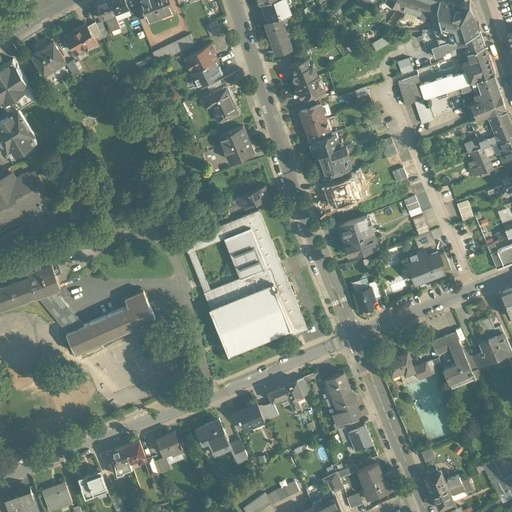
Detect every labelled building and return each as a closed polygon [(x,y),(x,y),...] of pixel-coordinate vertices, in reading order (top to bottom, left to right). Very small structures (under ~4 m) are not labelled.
[(109,0),(101,0),(94,3),(101,19),(105,17),(111,31),(120,27),(117,20),(115,14),(109,0)] [(125,0),(109,0),(115,14),(129,8),(125,0)] [(170,0),(138,0),(147,22),(174,11),(170,0)] [(267,14),(269,20),(280,16),(291,13),(286,0),(271,0),(261,3),(265,14),(267,14)] [(384,0),(383,0),(378,4),(383,10),(392,3),(384,0)] [(402,0),(399,7),(405,9),(409,0),(402,0)] [(409,0),(405,9),(405,10),(415,13),(417,14),(417,16),(424,18),(425,14),(431,16),(433,28),(440,27),(436,7),(438,0),(409,0)] [(456,3),(446,0),(438,0),(436,7),(440,27),(422,30),(422,35),(417,37),(418,39),(423,37),(423,41),(426,48),(431,46),(447,41),(479,30),(478,28),(480,26),(478,21),(476,20),(468,0),(467,0),(458,3),(458,4),(456,3)] [(135,8),(129,10),(132,20),(139,18),(135,8)] [(415,13),(405,10),(395,24),(399,27),(412,25),(415,13)] [(291,49),(280,16),(269,20),(265,21),(276,54),(291,49)] [(215,21),(204,26),(207,31),(218,26),(215,21)] [(100,35),(95,22),(87,27),(94,39),(100,35)] [(394,27),(387,23),(386,26),(379,33),(380,35),(387,31),(388,34),(395,33),(394,27)] [(86,24),(66,34),(76,53),(95,42),(94,39),(87,27),(86,24)] [(218,26),(207,31),(210,37),(220,32),(218,26)] [(479,30),(447,41),(449,48),(450,47),(464,42),(467,51),(484,45),(479,30)] [(190,34),(152,52),(157,63),(182,51),(194,45),(190,34)] [(53,41),(31,54),(43,74),(52,70),(50,67),(64,59),(53,41)] [(447,41),(431,46),(435,57),(444,53),(444,52),(450,49),(450,47),(449,48),(447,41)] [(194,45),(182,51),(184,57),(198,50),(195,44),(194,45)] [(198,50),(184,57),(187,61),(185,63),(188,68),(191,69),(192,72),(215,60),(217,59),(214,53),(215,50),(213,46),(210,45),(210,44),(198,50)] [(467,51),(466,51),(469,59),(462,61),(466,72),(469,80),(475,78),(494,72),(484,45),(467,51)] [(311,54),(309,48),(299,52),(301,58),(311,54)] [(307,57),(290,63),(293,74),(292,76),(293,79),(295,80),(296,82),(317,75),(313,64),(309,65),(307,57)] [(13,59),(6,64),(5,63),(0,65),(0,103),(1,105),(3,103),(9,112),(0,117),(0,140),(6,150),(7,149),(12,155),(19,150),(22,150),(25,149),(26,147),(27,145),(36,139),(32,133),(33,132),(17,108),(35,95),(29,86),(30,85),(13,59)] [(80,72),(73,60),(66,64),(74,76),(80,72)] [(215,60),(192,72),(189,73),(195,85),(221,72),(215,60)] [(348,86),(384,79),(382,67),(346,73),(348,86)] [(420,85),(417,75),(397,82),(404,103),(414,99),(425,95),(444,89),(469,80),(466,72),(459,74),(452,76),(452,74),(420,85)] [(494,72),(475,78),(477,85),(477,86),(479,91),(473,93),(475,101),(500,91),(494,72)] [(296,82),(295,82),(301,98),(313,94),(323,90),(323,89),(321,85),(322,82),(319,74),(317,75),(296,82)] [(469,80),(444,89),(446,96),(477,85),(475,78),(469,80)] [(219,81),(208,87),(211,94),(222,89),(219,81)] [(211,94),(209,95),(212,102),(210,103),(214,112),(216,111),(220,121),(237,113),(226,87),(222,89),(211,94)] [(323,90),(313,94),(315,100),(327,96),(324,89),(323,89),(323,90)] [(505,106),(500,91),(475,101),(470,103),(476,118),(505,106)] [(368,92),(357,96),(359,101),(370,97),(368,92)] [(425,95),(414,99),(422,123),(433,118),(425,95)] [(370,97),(359,101),(361,107),(373,103),(370,97)] [(320,104),(300,111),(304,122),(324,115),(320,104)] [(476,118),(469,120),(476,137),(463,143),(467,151),(511,133),(511,122),(505,106),(476,118)] [(324,115),(304,122),(310,140),(330,133),(324,115)] [(375,115),(364,120),(366,125),(370,124),(377,121),(375,115)] [(377,121),(370,124),(372,129),(375,128),(383,125),(381,119),(377,121)] [(383,125),(375,128),(377,134),(388,129),(386,124),(383,125)] [(242,126),(219,136),(230,160),(240,156),(241,157),(253,152),(242,126)] [(310,140),(309,140),(321,175),(332,171),(350,165),(346,154),(347,154),(348,152),(346,144),(343,144),(341,138),(338,139),(335,131),(330,133),(310,140)] [(511,133),(467,151),(468,154),(473,152),(476,159),(486,155),(498,151),(502,160),(511,156),(511,133)] [(390,136),(379,140),(386,157),(397,152),(390,136)] [(402,164),(397,152),(386,157),(391,168),(402,164)] [(476,159),(474,160),(476,166),(470,168),(473,175),(492,169),(486,155),(476,159)] [(511,167),(511,168),(511,174),(500,179),(501,181),(502,185),(511,181),(511,167)] [(35,185),(42,181),(36,170),(29,174),(28,172),(16,178),(14,175),(8,178),(8,176),(0,180),(0,229),(3,228),(2,226),(9,223),(10,224),(24,217),(21,209),(24,207),(30,217),(43,211),(39,203),(37,204),(32,196),(39,192),(35,185)] [(321,175),(323,181),(334,177),(332,171),(321,175)] [(325,186),(332,206),(360,196),(353,176),(325,186)] [(511,181),(502,185),(494,188),(495,191),(497,195),(511,189),(511,181)] [(264,185),(238,195),(242,205),(254,199),(255,202),(256,201),(266,198),(268,194),(264,185)] [(404,200),(410,217),(421,213),(415,196),(404,200)] [(254,199),(242,205),(244,210),(258,205),(256,201),(255,202),(254,199)] [(473,216),(467,200),(456,204),(463,220),(473,216)] [(499,210),(504,221),(511,218),(511,206),(511,205),(499,210)] [(210,291),(205,293),(210,307),(209,308),(228,354),(291,328),(293,333),(305,328),(283,272),(284,271),(283,267),(281,268),(258,211),(184,242),(188,253),(194,251),(224,238),(240,279),(210,291)] [(343,243),(345,242),(373,232),(367,215),(337,226),(343,243)] [(423,215),(413,219),(419,235),(429,231),(423,215)] [(373,232),(345,242),(350,256),(378,246),(373,232)] [(430,233),(415,239),(420,252),(426,250),(435,246),(430,233)] [(511,244),(496,251),(493,243),(487,245),(497,268),(511,262),(511,244)] [(420,252),(409,256),(415,271),(412,272),(417,283),(443,273),(451,270),(444,253),(439,255),(438,253),(428,256),(426,250),(420,252)] [(210,291),(194,251),(188,253),(205,293),(210,291)] [(129,304),(84,324),(58,296),(55,287),(60,285),(51,261),(28,270),(29,273),(0,284),(0,306),(36,293),(68,331),(66,332),(75,352),(154,316),(143,290),(126,298),(129,304)] [(366,277),(360,280),(363,289),(370,287),(368,284),(366,277)] [(401,279),(386,283),(389,294),(404,290),(401,279)] [(360,280),(350,283),(359,310),(372,305),(371,301),(374,300),(374,297),(371,289),(370,289),(363,292),(362,290),(363,289),(360,280)] [(378,281),(368,284),(370,287),(370,289),(371,289),(374,297),(382,294),(378,281)] [(511,288),(500,293),(511,318),(511,317),(511,288)] [(500,326),(493,329),(489,317),(478,322),(482,331),(484,331),(488,342),(480,345),(483,352),(487,362),(492,360),(504,355),(511,352),(500,326)] [(466,359),(454,332),(430,342),(436,355),(450,349),(456,363),(443,369),(442,369),(446,377),(449,383),(449,382),(470,374),(471,374),(472,374),(465,360),(466,359)] [(418,365),(413,367),(406,352),(397,356),(396,354),(390,357),(390,358),(385,361),(391,376),(399,373),(404,385),(423,378),(418,365)] [(483,352),(472,357),(476,367),(487,362),(483,352)] [(504,355),(492,360),(497,373),(509,368),(504,355)] [(476,367),(472,357),(466,359),(465,360),(472,374),(475,380),(481,377),(476,367)] [(443,369),(438,358),(432,360),(437,372),(436,372),(439,379),(446,377),(442,369),(443,369)] [(432,360),(418,365),(423,378),(435,373),(436,372),(437,372),(432,360)] [(343,371),(326,378),(334,395),(350,389),(348,385),(349,385),(343,371)] [(296,380),(268,392),(272,401),(281,397),(283,403),(290,401),(296,398),(302,395),(296,380)] [(350,389),(334,395),(340,411),(341,413),(353,408),(357,406),(352,393),(351,393),(350,389)] [(296,398),(290,401),(295,413),(301,410),(296,398)] [(257,402),(236,411),(237,411),(241,422),(244,429),(252,426),(253,430),(265,425),(263,420),(264,420),(265,420),(260,409),(257,402)] [(278,414),(274,404),(267,406),(272,417),(278,414)] [(267,406),(260,409),(265,420),(272,417),(267,406)] [(353,408),(341,413),(340,411),(334,413),(340,427),(344,426),(355,421),(358,420),(353,408)] [(241,422),(237,411),(230,414),(235,425),(241,422)] [(219,418),(196,428),(200,438),(199,438),(201,443),(203,442),(201,439),(207,436),(213,450),(229,443),(219,418)] [(355,421),(344,426),(347,432),(349,431),(357,428),(355,421)] [(357,428),(349,431),(356,449),(372,442),(366,425),(357,428)] [(174,431),(165,435),(158,439),(164,455),(174,450),(175,453),(182,450),(174,431)] [(146,460),(139,440),(124,446),(130,463),(138,460),(139,463),(146,460)] [(242,442),(230,447),(237,463),(248,458),(242,442)] [(124,446),(107,452),(111,462),(113,469),(125,465),(128,471),(132,469),(130,463),(124,446)] [(431,448),(420,452),(425,463),(436,459),(431,448)] [(111,462),(107,452),(99,455),(104,465),(111,462)] [(166,458),(159,461),(163,472),(170,470),(166,458)] [(511,474),(503,479),(491,458),(481,464),(499,495),(510,489),(511,492),(511,474)] [(154,462),(148,464),(152,476),(159,473),(154,462)] [(377,462),(361,469),(368,488),(369,489),(385,482),(377,462)] [(356,464),(337,472),(339,478),(358,471),(356,464)] [(436,468),(428,471),(430,474),(424,477),(431,493),(455,483),(452,477),(447,479),(445,482),(440,470),(437,471),(436,468)] [(337,472),(326,476),(331,488),(342,484),(339,478),(337,472)] [(102,473),(89,478),(88,475),(79,478),(82,486),(86,498),(97,494),(96,491),(107,487),(102,473)] [(458,474),(452,477),(455,483),(461,481),(458,474)] [(455,483),(431,493),(438,509),(454,502),(449,492),(453,492),(463,488),(465,492),(472,489),(467,478),(461,481),(455,483)] [(295,481),(270,493),(274,502),(299,491),(295,481)] [(385,482),(369,489),(368,488),(363,490),(367,500),(391,490),(388,481),(385,482)] [(67,486),(53,491),(52,488),(43,491),(50,511),(73,503),(67,486)] [(37,511),(29,488),(7,496),(12,511),(37,511)] [(265,493),(243,508),(245,511),(258,511),(272,503),(265,493)] [(358,493),(346,497),(350,508),(362,503),(358,493)] [(124,507),(118,494),(111,497),(117,510),(124,507)] [(343,511),(335,494),(322,502),(320,499),(312,503),(315,508),(316,511),(343,511)]
